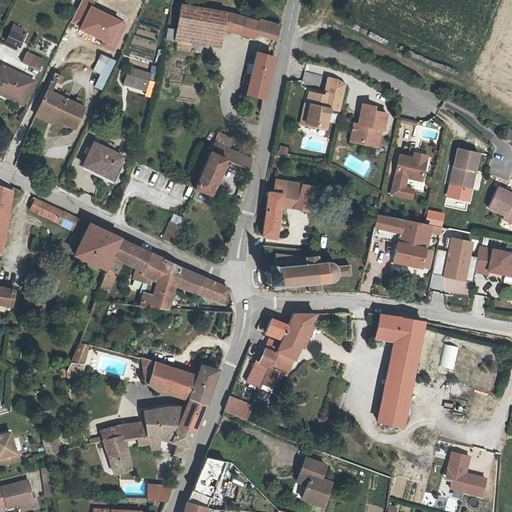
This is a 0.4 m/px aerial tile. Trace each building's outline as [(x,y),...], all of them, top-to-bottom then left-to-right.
[(228,12),(182,4),(176,40),(221,48),(228,12)] [(100,28),(104,18),(80,8),(76,18),(100,28)] [(256,20),(232,12),(229,21),(227,30),(251,37),(252,33),(256,20)] [(256,20),(252,33),(274,40),(278,25),(257,17),(256,20)] [(20,48),(29,30),(13,23),(4,41),(20,48)] [(20,67),(40,73),(44,57),(25,52),(20,67)] [(100,73),(94,86),(103,89),(115,59),(100,53),(93,70),(100,73)] [(247,94),(264,98),(274,57),(258,53),(254,66),(249,65),(247,73),(252,74),(247,94)] [(147,82),(152,68),(133,61),(128,75),(147,82)] [(24,100),(33,77),(2,63),(0,67),(0,85),(1,86),(0,89),(24,100)] [(305,114),(303,128),(322,133),(326,110),(336,112),(341,85),(331,80),(323,77),(320,94),(306,91),(302,114),(305,114)] [(75,125),(84,105),(46,87),(37,107),(75,125)] [(346,144),(363,147),(364,141),(379,144),(380,137),(378,135),(379,131),(383,132),(386,116),(372,113),(372,109),(357,106),(353,126),(349,126),(346,144)] [(219,133),(197,190),(212,196),(228,160),(248,169),(251,159),(229,149),(233,138),(219,133)] [(113,170),(123,148),(95,136),(85,157),(113,170)] [(378,150),(379,144),(364,141),(363,147),(378,150)] [(292,144),(285,143),(283,150),(291,151),(292,144)] [(457,145),(454,164),(457,165),(454,182),(472,185),(478,150),(457,145)] [(413,149),(412,155),(425,158),(426,152),(413,149)] [(400,153),(396,174),(407,177),(422,179),(425,158),(412,155),(400,153)] [(407,177),(396,174),(392,193),(413,197),(415,187),(406,186),(407,177)] [(278,204),(283,179),(274,178),(269,191),(263,190),(263,203),(259,234),(272,235),(278,204)] [(290,206),(296,181),(283,179),(278,204),(290,206)] [(296,181),(290,206),(306,209),(313,189),(315,184),(296,181)] [(511,218),(511,189),(499,184),(490,204),(506,211),(504,215),(511,218)] [(68,222),(74,210),(29,189),(24,200),(68,222)] [(394,238),(399,216),(375,211),(370,232),(394,238)] [(175,242),(183,216),(171,213),(163,239),(175,242)] [(104,248),(112,228),(82,214),(72,244),(101,257),(103,252),(104,248)] [(394,238),(390,254),(416,261),(416,260),(424,262),(428,246),(420,244),(426,221),(423,220),(399,216),(394,238)] [(112,228),(104,248),(121,256),(129,237),(112,228)] [(451,246),(450,249),(439,247),(433,271),(446,274),(447,266),(466,269),(464,277),(473,279),(475,268),(478,254),(469,253),(472,240),(449,235),(447,245),(451,246)] [(129,237),(121,256),(133,261),(141,242),(129,237)] [(175,259),(141,242),(133,261),(132,263),(147,274),(142,286),(133,285),(132,288),(109,284),(106,293),(160,299),(169,274),(175,259)] [(511,271),(511,249),(480,244),(478,254),(475,268),(488,271),(489,268),(511,271)] [(103,252),(101,257),(98,265),(105,268),(110,256),(103,252)] [(303,262),(276,265),(267,266),(268,271),(261,271),(262,283),(268,283),(269,288),(304,284),(305,292),(318,290),(317,283),(325,282),(329,281),(333,279),(336,276),(347,275),(346,263),(333,264),(330,261),(328,260),(325,260),(323,260),(316,261),(315,253),(302,255),(303,262)] [(276,257),(276,265),(303,262),(302,255),(276,257)] [(175,259),(169,274),(194,283),(219,292),(222,283),(222,281),(175,259)] [(466,269),(447,266),(446,274),(464,277),(466,269)] [(0,295),(8,297),(9,291),(12,282),(0,278),(0,295)] [(24,283),(21,295),(41,301),(45,290),(24,283)] [(246,381),(258,386),(273,366),(287,373),(318,312),(293,311),(289,322),(272,317),(265,332),(271,334),(246,381)] [(378,326),(424,334),(426,325),(400,319),(381,316),(378,326)] [(396,341),(421,346),(424,334),(378,326),(376,337),(396,341)] [(83,334),(74,331),(71,342),(67,351),(65,359),(65,368),(77,366),(76,356),(83,334)] [(413,376),(421,346),(396,341),(378,419),(401,424),(413,376)] [(147,384),(179,391),(199,396),(216,350),(196,344),(191,357),(195,359),(191,370),(132,351),(139,369),(147,384)] [(443,344),(440,366),(455,368),(458,345),(443,344)] [(199,396),(179,391),(176,398),(196,403),(199,396)] [(188,422),(196,403),(176,398),(170,396),(136,401),(138,411),(132,413),(134,423),(144,420),(144,415),(188,422)] [(251,404),(230,396),(224,411),(245,419),(251,404)] [(134,423),(132,413),(115,417),(117,427),(127,425),(134,423)] [(134,423),(127,425),(128,432),(139,429),(143,423),(153,427),(172,436),(168,446),(177,450),(188,422),(144,415),(144,420),(134,423)] [(114,428),(117,427),(115,417),(92,423),(96,433),(114,428)] [(153,427),(143,423),(139,429),(141,434),(149,438),(153,427)] [(114,428),(96,433),(107,465),(123,461),(119,448),(117,449),(114,437),(117,436),(114,428)] [(9,443),(7,434),(0,435),(0,458),(14,455),(12,443),(9,443)] [(303,465),(300,471),(294,482),(313,491),(323,468),(314,464),(320,450),(301,441),(292,460),(303,465)] [(486,479),(466,474),(462,473),(464,466),(468,467),(470,457),(452,453),(448,470),(449,471),(453,477),(452,481),(450,488),(481,497),(486,479)] [(289,467),(300,471),(303,465),(292,460),(289,467)] [(41,486),(48,486),(46,464),(40,464),(41,486)] [(449,471),(448,470),(445,479),(452,481),(453,477),(449,471)] [(3,499),(15,495),(28,492),(28,490),(23,471),(0,477),(0,496),(3,496),(3,499)] [(149,478),(142,477),(140,492),(148,492),(149,478)] [(161,493),(166,480),(150,478),(149,478),(148,492),(161,493)] [(28,492),(15,495),(17,502),(34,498),(31,489),(28,490),(28,492)] [(376,504),(384,504),(385,494),(377,494),(376,504)] [(88,502),(87,511),(134,511),(134,504),(88,502)] [(201,511),(202,508),(181,503),(177,511),(201,511)]
